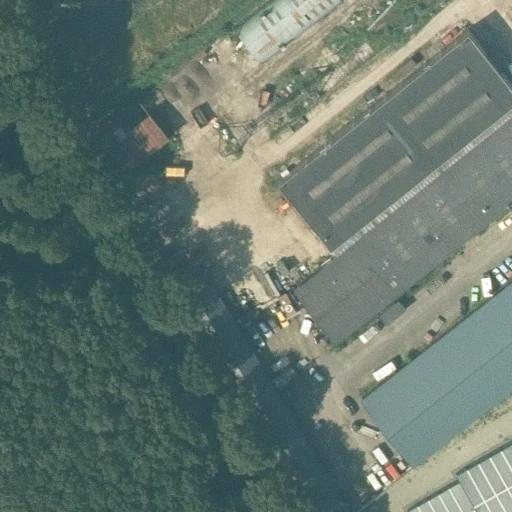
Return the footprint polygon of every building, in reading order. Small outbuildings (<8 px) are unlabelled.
[(343,0),(274,0),(236,29),(262,64),(344,1),(343,0)] [(511,84),(469,30),(279,180),(338,254),(511,115),(511,84)] [(104,153),(125,178),(169,140),(148,115),(104,153)] [(511,115),(338,254),(294,288),(338,342),(511,203),(511,115)] [(349,511),(276,389),(207,272),(174,291),(243,409),(304,511),(349,511)] [(511,279),(361,398),(415,467),(511,390),(511,279)] [(511,441),(502,447),(511,464),(511,441)] [(511,464),(502,447),(491,454),(509,485),(511,483),(511,464)] [(491,454),(480,460),(498,491),(509,485),(491,454)] [(480,460),(469,466),(486,498),(498,491),(480,460)] [(469,466),(457,473),(461,480),(475,504),(486,498),(469,466)] [(461,480),(451,486),(465,511),(469,511),(477,508),(475,504),(461,480)] [(511,511),(511,490),(509,485),(498,491),(509,511),(511,511)] [(465,511),(451,486),(440,492),(451,511),(465,511)] [(509,511),(498,491),(486,498),(494,511),(509,511)] [(451,511),(440,492),(430,498),(437,511),(451,511)] [(437,511),(430,498),(419,504),(423,511),(437,511)] [(494,511),(486,498),(475,504),(477,508),(479,511),(494,511)]
